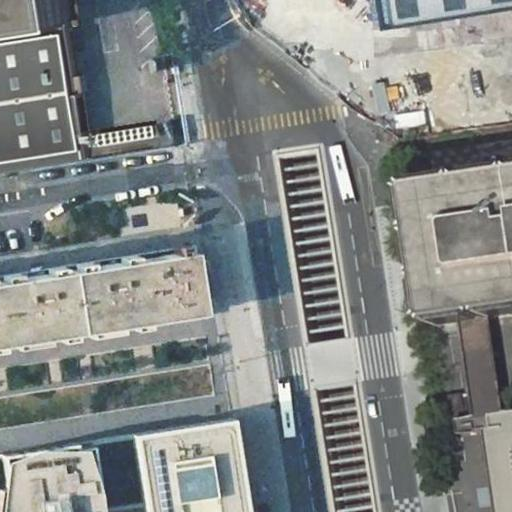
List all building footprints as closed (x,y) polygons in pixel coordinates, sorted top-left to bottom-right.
[(0,0),(0,42),(72,32),(67,0),(0,0)] [(72,32),(0,42),(0,174),(91,160),(72,32)] [(442,327),(511,315),(511,167),(392,180),(413,317),(442,327)] [(190,251),(0,281),(0,343),(200,312),(190,251)] [(454,390),(457,421),(471,419),(468,388),(454,390)] [(0,511),(246,511),(231,419),(0,455),(0,511)] [(511,511),(511,424),(483,429),(495,511),(511,511)]
